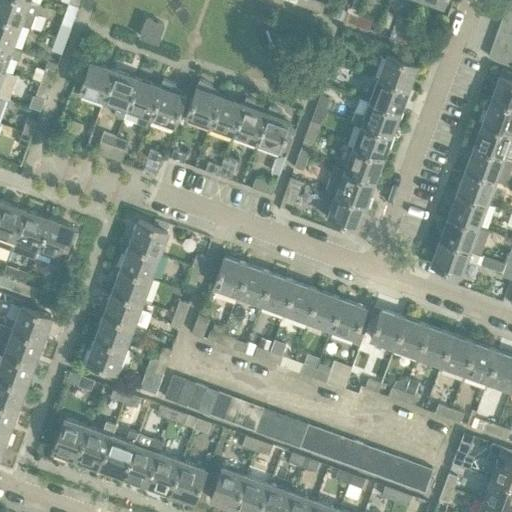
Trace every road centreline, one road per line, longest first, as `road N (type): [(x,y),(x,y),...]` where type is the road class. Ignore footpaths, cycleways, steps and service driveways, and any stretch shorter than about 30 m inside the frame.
road 1 (residential): [(371,270),(470,0)]
road 2 (residential): [(371,270),(165,195)]
road 3 (residential): [(511,321),(371,270)]
